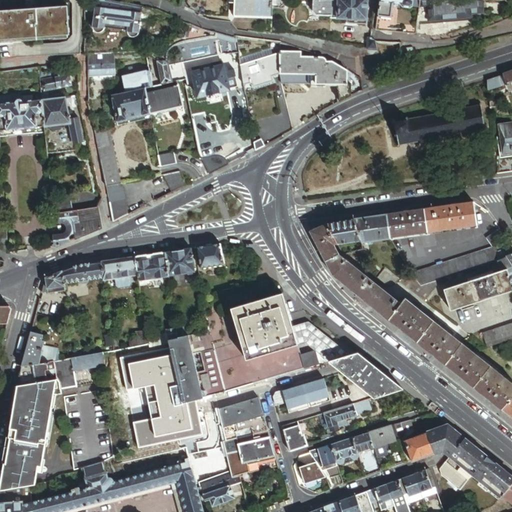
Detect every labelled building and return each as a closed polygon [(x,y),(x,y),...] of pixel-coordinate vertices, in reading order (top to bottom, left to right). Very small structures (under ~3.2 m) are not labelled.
[(98,0),(92,0),(92,4),(96,5),(92,27),(93,29),(93,30),(95,32),(97,33),(100,34),(101,33),(103,32),(105,30),(105,26),(127,29),(126,32),(127,33),(127,34),(129,36),(131,38),(134,37),(136,37),(137,36),(139,34),(139,33),(140,23),(152,25),(153,18),(141,14),(142,7),(98,0)] [(272,8),(271,0),(234,0),(234,17),(247,18),(271,18),(272,8)] [(282,8),(282,0),(271,0),(272,8),(282,9),(282,8)] [(332,0),(329,0),(312,0),(312,13),(316,15),(331,16),(331,18),(349,19),(366,19),(366,0),(332,0)] [(379,0),(377,16),(391,18),(393,3),(400,4),(402,7),(409,8),(411,6),(412,0),(379,0)] [(420,1),(417,26),(428,25),(428,22),(427,1),(426,1),(420,1)] [(482,2),(427,1),(428,22),(471,19),(470,15),(482,14),(482,2)] [(69,7),(0,11),(0,40),(69,36),(71,35),(69,7)] [(486,14),(482,14),(470,15),(471,19),(471,22),(473,22),(486,17),(486,14)] [(375,30),(389,31),(391,18),(377,16),(375,29),(375,30)] [(235,30),(247,32),(247,18),(234,17),(232,18),(228,19),(227,19),(235,30)] [(436,37),(448,35),(447,28),(436,29),(432,29),(431,37),(436,37)] [(432,29),(416,29),(415,34),(431,37),(432,29)] [(373,41),(370,41),(368,50),(376,51),(373,41)] [(229,45),(223,46),(226,57),(235,55),(233,47),(229,45)] [(133,52),(88,54),(87,71),(115,70),(115,59),(133,58),(133,52)] [(299,52),(278,53),(278,54),(279,75),(315,76),(315,85),(336,85),(347,85),(346,70),(332,62),(325,62),(325,60),(324,58),(320,57),(299,57),(299,52)] [(278,54),(240,62),(243,82),(250,81),(252,80),(271,76),(274,76),(279,75),(278,54)] [(390,59),(380,61),(382,68),(382,69),(384,69),(390,68),(391,67),(391,66),(390,59)] [(169,66),(166,62),(159,64),(162,81),(163,86),(173,84),(169,66)] [(199,68),(184,71),(188,89),(196,87),(198,98),(229,91),(237,89),(234,74),(229,75),(227,62),(215,65),(216,69),(200,72),(199,68)] [(145,90),(149,89),(146,73),(124,78),(127,93),(145,90)] [(80,85),(80,74),(71,76),(73,86),(80,85)] [(502,75),(498,77),(488,80),(489,86),(489,90),(505,85),(502,75)] [(66,77),(61,78),(56,79),(58,89),(73,86),(71,76),(66,77)] [(275,83),(274,76),(271,76),(272,81),(253,85),(252,80),(250,81),(251,88),(275,83)] [(272,81),(271,76),(252,80),(253,85),(272,81)] [(58,89),(56,79),(53,80),(43,81),(45,92),(58,89)] [(163,86),(149,89),(145,90),(146,94),(179,88),(180,87),(179,83),(173,84),(163,86)] [(338,103),(350,97),(349,85),(347,85),(336,85),(338,103)] [(489,90),(489,86),(479,90),(480,97),(489,95),(489,90)] [(179,88),(146,94),(150,115),(183,108),(179,88)] [(146,94),(145,90),(127,93),(110,97),(116,122),(150,115),(146,94)] [(0,97),(0,105),(16,104),(17,101),(23,100),(25,102),(34,102),(33,97),(19,98),(19,95),(0,97)] [(67,104),(66,99),(49,100),(49,97),(43,98),(43,101),(44,113),(46,127),(46,128),(51,128),(62,127),(71,126),(75,144),(85,143),(80,120),(77,120),(71,121),(69,113),(67,104)] [(16,104),(0,105),(0,118),(7,117),(8,131),(14,131),(18,131),(18,130),(29,129),(29,130),(32,130),(32,129),(37,128),(38,128),(37,114),(44,113),(43,101),(34,102),(25,102),(23,100),(17,101),(16,104)] [(392,120),(395,122),(397,132),(395,134),(397,136),(398,135),(399,142),(398,143),(400,144),(401,143),(410,141),(410,143),(413,142),(413,140),(420,139),(420,141),(423,140),(423,138),(430,137),(431,139),(433,139),(433,137),(440,135),(440,137),(443,137),(443,135),(462,131),(462,133),(465,132),(465,130),(473,129),(473,131),(476,130),(475,128),(484,127),(485,128),(487,126),(485,125),(481,105),(482,103),(480,103),(479,104),(469,106),(469,104),(466,105),(467,107),(447,111),(447,109),(445,109),(445,111),(421,116),(420,114),(418,115),(418,116),(409,118),(410,117),(408,116),(406,119),(398,120),(394,118),(392,120)] [(43,128),(46,127),(44,113),(37,114),(38,128),(37,128),(38,134),(37,134),(37,135),(44,134),(43,128)] [(151,119),(150,115),(116,122),(116,126),(151,119)] [(7,117),(0,118),(0,136),(0,139),(9,138),(9,137),(8,131),(7,117)] [(511,154),(511,128),(511,125),(511,122),(498,123),(500,135),(496,136),(499,157),(511,155),(511,154)] [(38,134),(37,128),(32,129),(32,130),(29,130),(29,129),(18,130),(18,131),(14,131),(8,131),(9,137),(10,137),(10,138),(15,137),(15,136),(16,136),(18,135),(18,136),(19,136),(19,137),(29,136),(29,135),(30,135),(30,134),(32,134),(32,135),(33,135),(37,135),(37,134),(38,134)] [(94,134),(97,149),(108,147),(106,133),(105,132),(94,134)] [(105,187),(119,184),(109,132),(106,133),(108,147),(97,149),(105,187)] [(260,139),(254,142),(255,151),(264,146),(260,139)] [(496,158),(496,174),(511,171),(511,162),(511,155),(499,157),(496,158)] [(210,173),(229,164),(227,161),(225,159),(223,157),(221,156),(219,156),(217,156),(201,159),(210,173)] [(179,174),(177,173),(166,175),(162,176),(171,193),(187,185),(179,174)] [(127,216),(122,183),(119,184),(105,187),(112,223),(127,216)] [(70,197),(52,199),(54,216),(72,213),(70,197)] [(422,209),(386,214),(390,238),(392,238),(477,227),(473,202),(422,209)] [(97,208),(78,212),(79,224),(75,225),(75,230),(76,234),(77,240),(102,230),(97,208)] [(72,213),(54,216),(52,216),(53,226),(61,225),(64,225),(65,225),(67,227),(68,229),(68,231),(75,230),(75,225),(79,224),(78,212),(72,213)] [(390,238),(386,214),(353,219),(360,241),(360,242),(390,238)] [(360,241),(353,219),(328,223),(332,237),(333,237),(334,237),(337,244),(360,241)] [(332,237),(328,223),(310,233),(323,257),(326,262),(339,255),(337,250),(334,245),(336,244),(333,237),(332,237)] [(505,235),(500,228),(486,238),(491,244),(500,239),(505,235)] [(57,247),(57,248),(70,243),(70,240),(68,240),(69,238),(66,235),(64,236),(54,238),(55,247),(57,247)] [(225,264),(220,243),(198,247),(201,268),(225,264)] [(496,252),(493,246),(412,272),(413,274),(423,285),(436,281),(492,263),(493,262),(494,261),(496,252)] [(193,272),(189,248),(164,252),(167,276),(193,272)] [(167,276),(164,252),(134,258),(136,276),(137,281),(150,279),(167,276)] [(333,276),(358,295),(371,280),(339,255),(326,262),(333,276)] [(136,276),(134,258),(99,263),(102,279),(102,281),(122,278),(127,277),(136,276)] [(507,268),(511,267),(511,266),(506,258),(497,261),(497,262),(500,270),(507,268)] [(102,279),(99,263),(83,266),(85,282),(86,282),(102,279)] [(85,282),(83,266),(77,267),(47,279),(45,280),(41,294),(46,294),(47,295),(65,293),(64,285),(80,283),(85,282)] [(511,285),(507,268),(500,270),(497,272),(444,290),(451,310),(511,289),(511,285)] [(399,281),(384,269),(376,278),(388,287),(399,281)] [(437,284),(436,281),(423,285),(413,274),(399,281),(424,301),(425,299),(437,284)] [(137,281),(138,287),(151,285),(150,279),(137,281)] [(371,280),(358,295),(389,320),(402,305),(371,280)] [(282,292),(231,307),(246,358),(297,344),(292,326),(282,292)] [(389,320),(418,343),(435,322),(406,299),(402,305),(389,320)] [(223,392),(319,364),(315,350),(314,350),(300,354),(297,344),(246,358),(231,307),(230,306),(205,313),(208,332),(223,392)] [(9,308),(0,307),(0,324),(8,325),(12,311),(9,308)] [(328,361),(349,355),(308,321),(292,326),(297,344),(305,342),(314,350),(315,350),(328,361)] [(435,322),(418,343),(438,359),(446,365),(463,344),(455,338),(435,322)] [(511,322),(483,333),(488,348),(489,348),(511,339),(511,322)] [(167,340),(177,338),(176,330),(164,332),(167,340)] [(214,394),(223,392),(208,332),(185,337),(190,354),(201,351),(206,369),(194,372),(201,397),(214,394)] [(156,333),(146,335),(146,336),(147,344),(152,344),(158,342),(156,333)] [(21,370),(30,368),(37,367),(42,348),(43,344),(41,343),(42,338),(30,335),(21,370)] [(138,342),(138,346),(147,344),(146,336),(137,338),(137,339),(138,342)] [(185,337),(177,338),(167,340),(182,402),(201,397),(194,372),(190,354),(185,337)] [(138,342),(137,339),(129,340),(130,348),(138,346),(138,342)] [(182,402),(167,340),(158,342),(152,344),(169,409),(182,406),(183,406),(183,404),(182,402)] [(463,344),(446,365),(474,388),(491,367),(463,344)] [(37,367),(53,364),(51,350),(42,348),(37,367)] [(53,364),(60,362),(58,351),(51,350),(53,364)] [(190,354),(194,372),(206,369),(201,351),(190,354)] [(365,358),(358,353),(349,355),(328,361),(335,367),(342,372),(372,397),(373,397),(371,398),(371,399),(377,397),(383,395),(402,389),(402,388),(401,388),(372,364),(365,358)] [(105,366),(102,354),(60,362),(53,364),(56,381),(33,385),(17,388),(1,487),(0,492),(8,490),(22,488),(23,488),(32,486),(35,486),(39,467),(42,468),(54,395),(61,393),(60,390),(76,387),(74,373),(87,370),(105,366)] [(511,382),(491,367),(474,388),(503,410),(511,398),(511,382)] [(33,385),(30,368),(21,370),(17,388),(33,385)] [(87,370),(74,373),(76,387),(90,384),(87,370)] [(323,378),(281,390),(285,402),(288,413),(330,400),(323,378)] [(285,402),(281,390),(276,392),(273,396),(275,405),(285,402)] [(113,459),(104,391),(64,399),(74,470),(81,468),(82,468),(103,462),(105,462),(113,459)] [(198,408),(217,403),(215,396),(183,404),(183,406),(182,406),(184,412),(198,408)] [(258,397),(218,408),(218,409),(226,440),(236,437),(252,434),(267,430),(258,397)] [(511,398),(503,410),(511,417),(511,398)] [(371,409),(368,399),(352,404),(357,416),(370,412),(371,409)] [(218,408),(217,403),(198,408),(208,446),(187,452),(187,454),(189,462),(190,464),(191,463),(191,467),(226,458),(222,441),(226,440),(218,409),(218,408)] [(357,416),(352,404),(323,413),(328,427),(338,424),(337,422),(357,416)] [(328,427),(323,413),(318,414),(322,429),(328,427)] [(302,435),(298,420),(282,425),(289,450),(308,444),(304,434),(302,435)] [(410,420),(399,423),(402,431),(412,428),(410,420)] [(394,424),(398,436),(403,435),(402,431),(399,423),(398,423),(395,424),(394,424)] [(459,433),(447,424),(426,432),(433,451),(434,454),(442,451),(444,452),(459,433)] [(368,432),(373,446),(373,448),(396,440),(391,425),(387,427),(368,432)] [(269,436),(267,430),(252,434),(236,437),(238,444),(254,440),(269,436)] [(370,447),(373,446),(368,432),(352,437),(357,451),(360,451),(363,450),(367,448),(370,447)] [(434,454),(433,451),(426,432),(404,440),(410,459),(412,462),(426,457),(434,454)] [(462,436),(459,433),(444,452),(446,454),(449,457),(464,437),(462,436)] [(242,462),(275,455),(269,436),(254,440),(238,444),(242,462)] [(236,437),(226,440),(222,441),(226,458),(231,474),(231,477),(239,475),(248,472),(249,472),(247,464),(275,458),(275,455),(242,462),(238,444),(236,437)] [(357,451),(352,437),(331,444),(336,460),(357,452),(357,451)] [(465,438),(464,437),(449,457),(440,468),(442,475),(460,489),(471,475),(501,498),(503,496),(511,483),(511,476),(500,467),(480,451),(465,439),(465,438)] [(336,460),(331,444),(309,452),(319,467),(323,465),(336,461),(336,460)] [(358,454),(357,452),(336,460),(336,461),(340,463),(356,458),(358,454)] [(178,465),(189,462),(187,454),(178,456),(180,461),(179,461),(178,462),(178,465)] [(248,473),(278,466),(275,458),(247,464),(249,472),(248,472),(248,473)] [(340,474),(336,461),(323,465),(325,469),(330,477),(340,474)] [(62,511),(149,490),(176,483),(184,511),(204,511),(198,492),(197,488),(191,467),(191,463),(190,464),(189,462),(178,465),(115,481),(95,486),(94,482),(89,484),(86,482),(86,481),(82,483),(79,486),(80,490),(32,501),(23,504),(22,511),(62,511)] [(103,462),(82,468),(81,468),(81,470),(83,470),(85,478),(84,479),(84,480),(85,480),(107,474),(107,473),(108,473),(108,471),(106,472),(104,464),(106,464),(105,462),(103,462)] [(304,483),(315,480),(325,477),(324,475),(315,462),(299,467),(300,470),(301,475),(304,483)] [(435,487),(429,469),(425,471),(431,488),(435,487)] [(414,475),(420,492),(422,491),(431,488),(425,471),(414,475)] [(85,480),(86,481),(86,482),(89,484),(94,482),(95,486),(115,481),(114,481),(113,479),(112,478),(110,478),(108,478),(107,474),(85,480)] [(231,477),(231,474),(202,484),(203,486),(197,488),(198,492),(204,490),(205,495),(227,487),(229,486),(241,482),(239,475),(231,477)] [(408,496),(420,492),(414,475),(402,479),(407,493),(408,496)] [(407,493),(402,479),(399,480),(404,495),(407,493)] [(404,495),(399,480),(386,485),(391,499),(404,495)] [(511,483),(503,496),(511,502),(511,483)] [(391,499),(386,485),(374,489),(379,504),(384,502),(391,499)] [(23,504),(32,501),(32,486),(23,488),(23,493),(23,497),(23,499),(23,502),(23,504)] [(231,499),(227,487),(205,495),(203,496),(204,501),(210,499),(212,506),(231,499)] [(431,488),(422,491),(424,496),(437,492),(435,487),(431,488)] [(372,494),(378,509),(379,511),(381,511),(379,504),(374,489),(361,494),(362,497),(372,494)] [(0,503),(10,503),(8,490),(0,492),(0,503)] [(408,496),(407,493),(404,495),(406,502),(407,504),(422,499),(420,492),(408,496)] [(362,497),(356,500),(360,511),(370,511),(378,509),(372,494),(362,497)] [(406,502),(404,495),(391,499),(393,506),(406,502)] [(360,511),(356,500),(355,496),(339,502),(342,511),(360,511)] [(393,506),(391,499),(384,502),(379,504),(381,511),(393,506)] [(0,511),(22,511),(23,504),(23,502),(19,502),(10,503),(0,503),(0,511)] [(342,511),(339,502),(323,508),(324,511),(342,511)] [(409,511),(407,504),(406,502),(393,506),(395,511),(409,511)]
